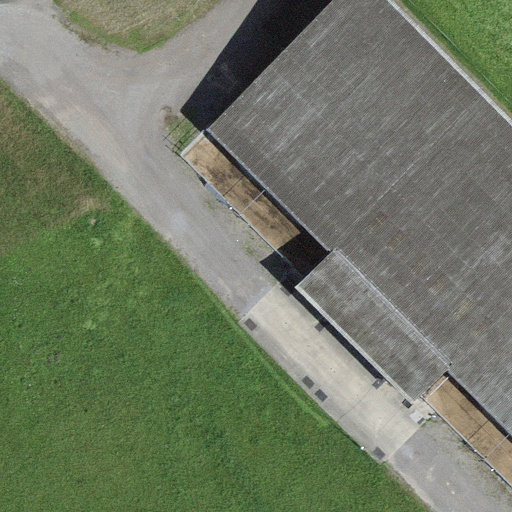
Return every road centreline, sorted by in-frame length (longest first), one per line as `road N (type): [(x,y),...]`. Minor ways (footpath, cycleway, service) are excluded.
road 1 (track): [(0,30),(35,52),(473,511)]
road 2 (track): [(125,147),(260,0)]
